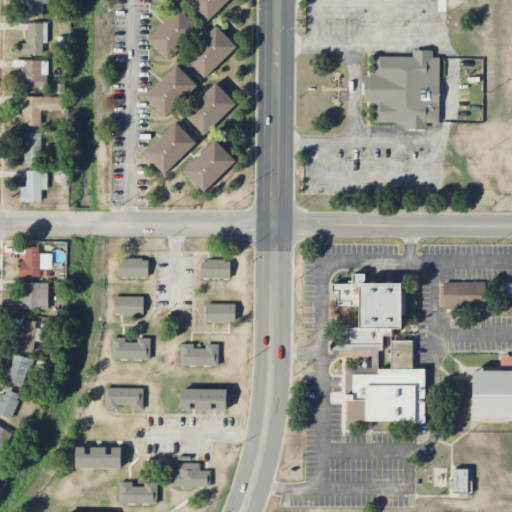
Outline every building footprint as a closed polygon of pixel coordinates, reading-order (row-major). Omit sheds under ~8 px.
[(24,0),(24,17),(43,17),(43,3),(49,3),(49,0),(24,0)] [(187,0),(206,21),(229,0),(187,0)] [(168,61),(201,29),(180,8),(147,39),(168,61)] [(47,23),(28,23),(29,42),(21,42),(22,55),(43,54),(43,43),(48,43),(47,23)] [(217,26),(185,58),(206,79),(238,46),(217,26)] [(374,121),(406,122),(406,129),(427,129),(427,122),(439,122),(440,58),(432,58),(432,50),(413,50),(413,57),(375,57),(375,75),(365,75),(364,104),(374,104),(374,121)] [(144,96),(166,117),(198,85),(177,64),(144,96)] [(184,115),(206,135),(237,102),(215,82),(184,115)] [(62,97),(23,97),(22,126),(41,126),(41,111),(62,111),(62,97)] [(143,153),(165,175),(197,142),(176,120),(143,153)] [(41,133),(23,134),(24,165),(42,164),(41,133)] [(236,160),(215,139),(183,171),(204,193),(236,160)] [(47,171),(27,172),(27,187),(20,188),(21,202),(42,202),(42,190),(48,190),(47,171)] [(52,270),(52,254),(40,254),(39,247),(25,247),(26,262),(19,262),(19,277),(41,277),(41,270),(52,270)] [(148,258),(119,258),(119,277),(148,277),(148,258)] [(230,259),(201,259),(201,278),(230,278),(230,259)] [(347,346),(383,346),(382,336),(391,336),(391,329),(401,329),(401,304),(404,304),(404,284),(365,284),(364,275),(352,275),(352,284),(332,284),(332,294),(338,294),(338,307),(359,307),(360,328),(347,328),(347,346)] [(485,310),(486,283),(443,282),(443,309),(485,310)] [(22,310),(48,310),(49,283),(22,283),(22,310)] [(511,295),(511,283),(503,283),(503,295),(511,295)] [(114,315),(144,315),(144,296),(114,296),(114,315)] [(236,322),(236,303),(206,303),(206,322),(236,322)] [(36,322),(19,320),(16,351),(34,352),(35,341),(41,342),(42,329),(36,328),(36,322)] [(150,337),(112,337),(112,359),(150,359),(150,337)] [(425,422),(425,369),(412,369),(412,341),(391,341),(391,369),(373,369),(373,374),(353,374),(353,368),(346,368),(346,422),(425,422)] [(219,343),(181,343),(181,366),(219,366),(219,343)] [(5,380),(24,386),(32,360),(13,354),(5,380)] [(500,371),(511,370),(511,356),(500,357),(500,371)] [(473,419),(511,419),(511,371),(473,371),(473,419)] [(0,396),(0,414),(11,420),(21,396),(4,388),(0,396)] [(143,409),(143,388),(105,388),(105,409),(143,409)] [(181,410),(227,410),(227,389),(181,389),(181,410)] [(0,453),(12,433),(0,425),(0,453)] [(121,447),(76,447),(76,469),(121,469),(121,447)] [(173,486),(209,486),(209,471),(200,471),(200,462),(173,462),(173,486)] [(119,504),(157,504),(157,482),(119,482),(119,504)]
